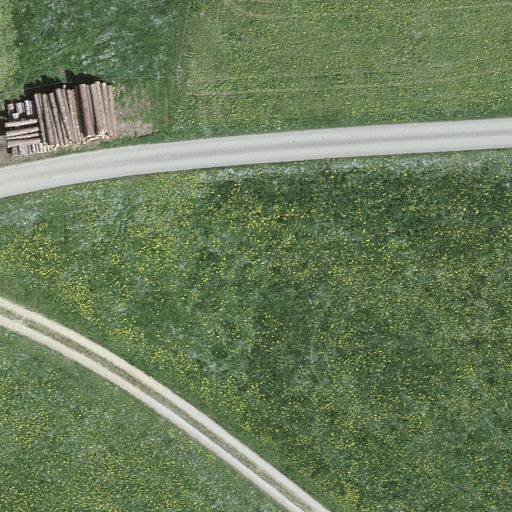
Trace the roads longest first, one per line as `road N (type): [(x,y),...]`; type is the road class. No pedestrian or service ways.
road 1 (unclassified): [(0,184),(161,157),(511,132)]
road 2 (track): [(321,511),(143,383),(0,303)]
